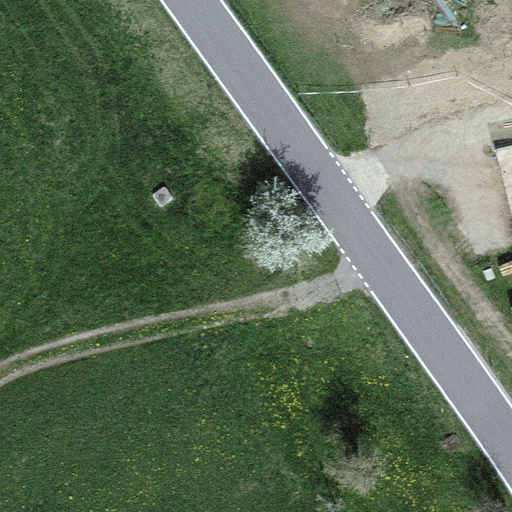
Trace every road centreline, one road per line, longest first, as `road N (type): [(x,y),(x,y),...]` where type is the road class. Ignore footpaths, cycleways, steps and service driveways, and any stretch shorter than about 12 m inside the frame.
road 1 (tertiary): [(189,0),(511,451)]
road 2 (track): [(0,370),(74,341),(274,303),(380,268)]
